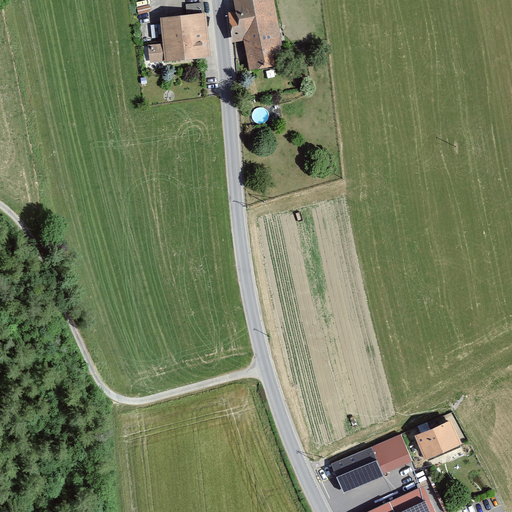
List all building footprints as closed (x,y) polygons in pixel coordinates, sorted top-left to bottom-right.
[(283,66),(269,0),(250,0),(231,4),(233,15),(227,16),(232,44),(241,42),(247,73),(283,66)] [(187,11),(204,11),(204,2),(187,2),(187,11)] [(206,58),(200,17),(156,23),(159,47),(147,49),(149,66),(206,58)] [(461,444),(452,422),(418,436),(427,458),(461,444)] [(410,459),(400,435),(331,464),(344,493),(386,475),(384,470),(410,459)] [(426,511),(422,503),(402,511),(426,511)]
